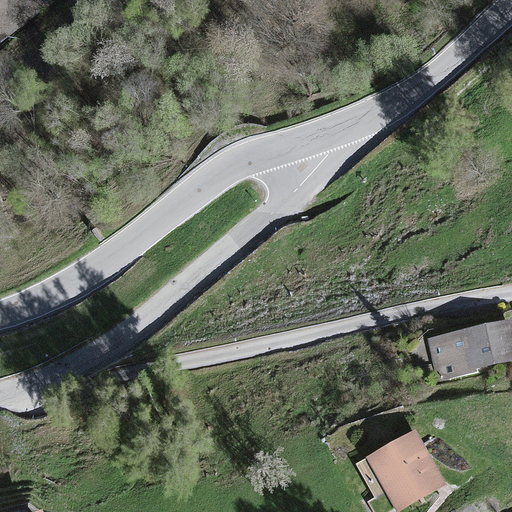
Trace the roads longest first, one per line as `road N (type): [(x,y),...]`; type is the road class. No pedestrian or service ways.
road 1 (residential): [(511,300),(467,301),(71,390),(27,387)]
road 2 (residential): [(27,387),(154,314),(292,196),(320,163),(328,134)]
road 3 (tertiary): [(328,134),(231,166),(101,267),(0,315)]
road 4 (tertiary): [(511,5),(405,94),(328,134)]
